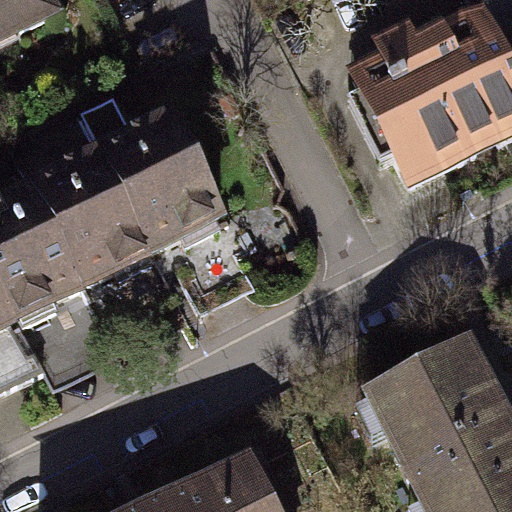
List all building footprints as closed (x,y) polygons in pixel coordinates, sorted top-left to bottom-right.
[(0,0),(0,36),(49,11),(43,0),(0,0)] [(511,0),(511,1),(484,15),(511,69),(511,0)] [(382,68),(350,85),(411,203),(511,152),(511,69),(484,15),(412,52),(407,42),(377,58),(382,68)] [(227,229),(171,122),(131,143),(111,105),(81,120),(99,156),(151,256),(181,241),(186,250),(227,229)] [(151,256),(99,156),(31,191),(83,291),(151,256)] [(83,291),(31,191),(0,207),(0,301),(41,380),(110,344),(83,291)] [(0,400),(41,380),(0,301),(0,400)] [(511,511),(511,440),(467,350),(367,400),(423,511),(511,511)] [(279,511),(252,459),(146,511),(279,511)]
